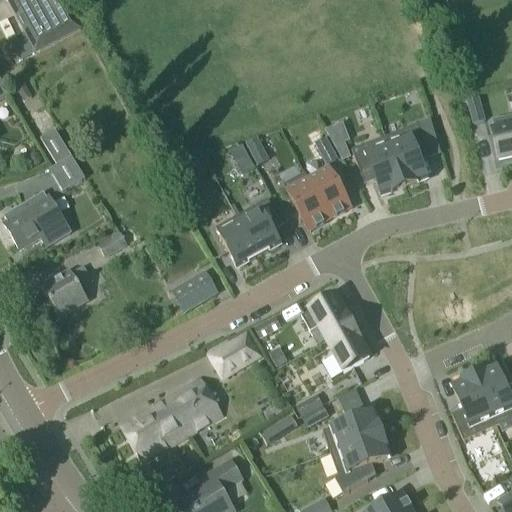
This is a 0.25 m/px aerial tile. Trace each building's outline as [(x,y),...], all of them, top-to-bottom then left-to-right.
[(75,32),(58,0),(6,0),(33,53),(75,32)] [(478,102),(466,105),(472,128),(484,125),(478,102)] [(418,129),(384,141),(403,192),(425,183),(416,160),(428,155),(418,129)] [(498,166),(511,162),(511,132),(492,137),(498,166)] [(39,142),(56,169),(70,161),(53,134),(39,142)] [(256,141),(245,147),(257,168),(267,162),(256,141)] [(351,154),(361,181),(372,177),(381,200),(403,192),(384,141),(351,154)] [(326,169),(336,163),(325,142),(314,147),(326,169)] [(343,145),(333,148),(341,163),(349,160),(343,145)] [(34,169),(38,166),(39,161),(37,157),(32,156),(28,159),(27,164),(29,168),(34,169)] [(241,167),(246,176),(254,172),(249,163),(241,167)] [(186,192),(196,186),(184,165),(174,171),(186,192)] [(327,173),(307,184),(329,224),(349,212),(327,173)] [(286,196),(308,235),(329,224),(307,184),(286,196)] [(69,236),(48,201),(46,202),(43,196),(3,219),(6,226),(3,228),(18,254),(39,242),(45,251),(69,236)] [(267,203),(236,221),(257,261),(278,249),(268,230),(279,224),(267,203)] [(236,272),(257,261),(236,221),(215,232),(236,272)] [(120,236),(97,248),(104,262),(127,250),(120,236)] [(69,275),(41,291),(58,321),(87,305),(79,292),(90,286),(81,271),(70,277),(69,275)] [(203,276),(171,295),(184,317),(216,298),(203,276)] [(300,320),(309,336),(317,331),(326,346),(351,332),(335,301),(300,320)] [(280,332),(274,321),(253,333),(259,343),(280,332)] [(351,332),(326,346),(342,377),(368,362),(351,332)] [(241,370),(258,360),(246,339),(229,349),(241,370)] [(193,360),(169,368),(172,378),(196,370),(193,360)] [(511,410),(494,372),(473,381),(495,430),(511,422),(511,410)] [(451,419),(462,445),(495,430),(473,381),(451,391),(461,414),(451,419)] [(219,419),(198,383),(120,430),(141,465),(219,419)] [(295,411),(301,421),(322,410),(316,399),(295,411)] [(327,421),(322,410),(301,421),(306,432),(327,421)] [(322,436),(330,458),(380,440),(373,418),(322,436)] [(276,442),(270,433),(260,439),(267,449),(276,442)] [(343,498),(369,484),(364,471),(388,462),(380,440),(330,458),(337,480),(333,482),(343,498)] [(229,511),(220,496),(240,484),(228,465),(208,477),(214,486),(174,510),(175,511),(175,510),(176,511),(229,511)] [(511,497),(497,507),(500,511),(511,511),(511,480),(509,482),(511,487),(511,497)] [(408,511),(401,499),(377,511),(408,511)]
